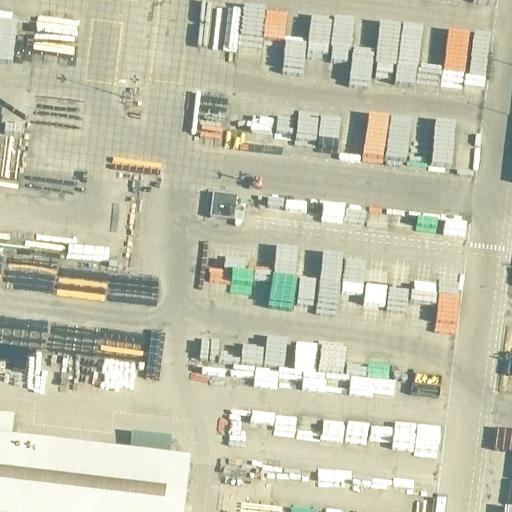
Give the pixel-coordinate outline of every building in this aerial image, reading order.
[(306,38),(306,7),(284,7),(284,38),(306,38)] [(328,40),(328,14),(311,14),(310,40),(328,40)] [(398,64),(399,19),(376,18),(375,63),(398,64)] [(262,19),(261,36),(280,37),(281,20),(262,19)] [(238,23),(237,33),(258,34),(258,24),(238,23)] [(460,98),(463,46),(440,44),(442,25),(423,23),(421,45),(399,43),(396,85),(440,88),(439,97),(460,98)] [(322,71),(344,76),(353,32),(332,28),(322,71)] [(229,129),(268,130),(269,102),(253,101),(253,118),(229,117),(229,129)] [(0,102),(0,131),(8,132),(8,102),(0,102)] [(319,147),(338,147),(338,119),(297,118),(297,148),(319,149),(319,147)] [(342,142),(340,165),(456,173),(456,176),(474,177),(478,128),(459,127),(457,155),(406,151),(406,144),(384,142),(385,128),(364,127),(363,143),(342,142)] [(235,199),(211,197),(209,221),(233,223),(235,199)] [(262,201),(261,221),(281,222),(281,201),(262,201)] [(283,205),(283,223),(309,223),(309,204),(283,205)] [(50,227),(50,218),(18,217),(18,227),(50,227)] [(511,387),(511,330),(508,330),(503,386),(511,387)] [(303,362),(257,361),(256,388),(280,389),(280,383),(305,383),(305,391),(354,392),(354,371),(303,369),(303,362)] [(184,511),(190,464),(13,443),(15,423),(0,420),(0,511),(184,511)] [(130,453),(170,457),(172,440),(132,435),(130,453)]
